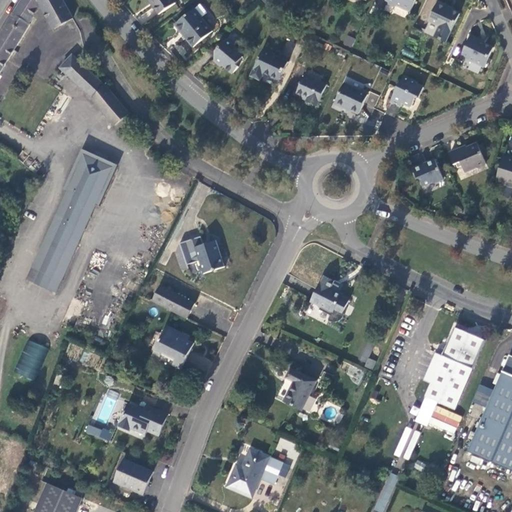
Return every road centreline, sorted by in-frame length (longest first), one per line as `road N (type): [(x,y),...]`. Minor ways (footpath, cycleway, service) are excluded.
road 1 (residential): [(320,217),(302,224),(205,414),(171,511)]
road 2 (tertiary): [(306,172),(207,109),(102,0)]
road 3 (unknown): [(1,368),(49,155)]
road 4 (residential): [(345,220),(357,248),(460,299),(511,314)]
road 5 (residential): [(362,165),(511,97)]
road 6 (tertiary): [(511,257),(369,196)]
